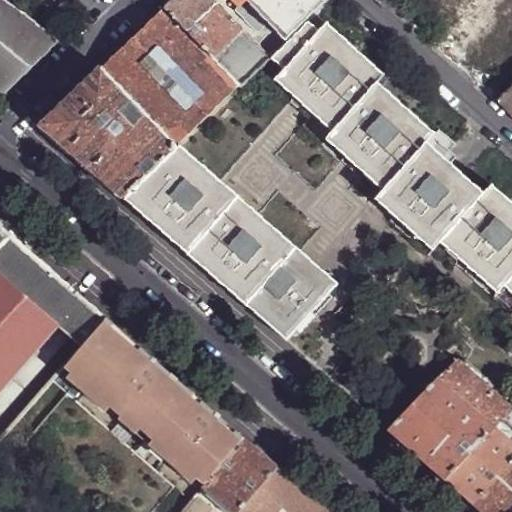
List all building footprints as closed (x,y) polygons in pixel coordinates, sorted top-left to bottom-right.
[(58,42),(2,0),(0,0),(0,92),(3,95),(58,42)] [(165,9),(239,88),(267,60),(211,0),(173,0),(172,2),(165,9)] [(101,70),(176,150),(239,88),(165,9),(157,17),(114,58),(101,70)] [(426,232),(471,185),(448,163),(424,142),(433,133),(375,81),(382,75),(314,13),(269,58),(283,70),(279,75),(287,82),(296,81),(302,86),(297,91),(317,109),(321,105),(326,109),(328,119),(335,125),(330,131),(329,132),(338,140),(346,139),(353,145),(348,150),(367,167),(371,163),(377,169),(378,178),(386,185),(381,190),(373,200),(392,217),(397,212),(416,229),(419,226),(426,232)] [(123,202),(128,197),(174,152),(176,150),(101,70),(84,87),(40,129),(88,170),(123,202)] [(312,114),(330,131),(335,125),(328,119),(326,109),(321,105),(317,109),(297,91),(302,86),(296,81),(287,82),(279,75),(274,80),(292,97),(289,101),(308,118),(312,114)] [(511,90),(499,104),(511,114),(511,90)] [(362,173),(381,190),(386,185),(378,178),(377,169),(371,163),(367,167),(348,150),(353,145),(346,139),(338,140),(329,132),(324,138),(343,156),(339,160),(358,177),(362,173)] [(260,224),(263,221),(215,179),(213,182),(202,173),(205,170),(181,149),(177,154),(174,152),(128,197),(139,206),(208,266),(218,275),(264,228),(260,224)] [(215,179),(205,170),(202,173),(213,182),(215,179)] [(511,205),(490,186),(482,194),(471,185),(426,232),(426,241),(434,248),(442,239),(448,234),(455,240),(464,240),(470,246),(466,250),(485,268),(490,263),(496,269),(497,278),(504,285),(506,283),(511,277),(511,278),(511,205)] [(123,202),(213,280),(218,275),(208,266),(139,206),(128,197),(123,202)] [(418,240),(426,232),(419,226),(416,229),(397,212),(392,217),(388,221),(407,238),(412,234),(418,240)] [(0,418),(70,338),(82,349),(108,319),(46,265),(0,225),(0,418)] [(273,230),(267,225),(264,228),(270,233),(273,230)] [(266,326),(287,344),(297,333),(292,329),(325,293),(329,296),(338,286),(306,258),(303,262),(295,254),(298,251),(273,230),(270,233),(264,228),(218,275),(260,311),(255,316),(266,326)] [(426,241),(426,232),(418,240),(431,252),(434,248),(426,241)] [(448,234),(442,239),(461,256),(458,260),(476,278),(481,274),(499,291),(504,285),(497,278),(496,269),(490,263),(485,268),(466,250),(470,246),(464,240),(455,240),(448,234)] [(306,258),(298,251),(295,254),(303,262),(306,258)] [(213,280),(255,316),(260,311),(218,275),(213,280)] [(297,333),(329,296),(325,293),(292,329),(297,333)] [(15,457),(77,511),(156,511),(176,489),(192,504),(205,489),(246,440),(225,421),(186,388),(143,350),(108,319),(82,349),(53,382),(69,395),(15,457)] [(445,482),(511,412),(511,401),(467,362),(457,362),(388,432),(425,464),(445,482)] [(511,511),(511,412),(445,482),(456,491),(479,511),(511,511)] [(205,489),(230,511),(241,511),(279,468),(255,448),(246,440),(205,489)] [(279,468),(241,511),(328,511),(290,478),(279,468)] [(230,511),(205,489),(192,504),(184,511),(230,511)]
